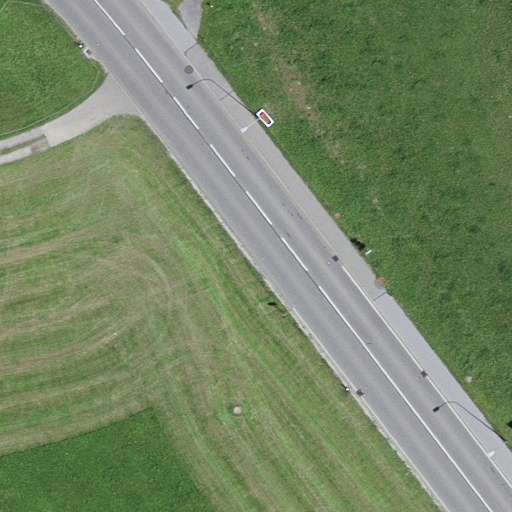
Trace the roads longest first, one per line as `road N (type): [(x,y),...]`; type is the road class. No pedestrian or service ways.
road 1 (primary): [(493,511),(94,0)]
road 2 (track): [(149,61),(89,118),(0,150)]
